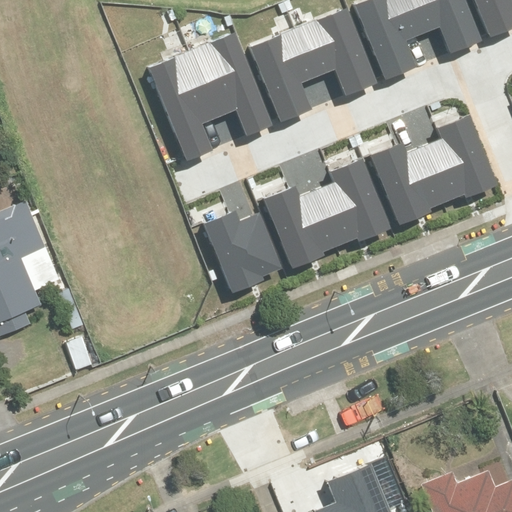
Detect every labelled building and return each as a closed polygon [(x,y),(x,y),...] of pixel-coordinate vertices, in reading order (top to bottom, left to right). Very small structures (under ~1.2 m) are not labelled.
[(333,0),(238,39),(271,119),(307,104),(296,77),(327,65),(338,92),(373,78),(340,0),(333,0)] [(348,0),(379,74),(415,59),(404,32),(435,20),(447,47),(482,33),(467,0),(348,0)] [(511,0),(472,0),(485,30),(511,19),(511,0)] [(143,65),(182,157),(206,147),(197,125),(229,111),(237,129),(261,119),(224,31),(143,65)] [(360,146),(391,226),(495,186),(465,109),(431,122),(437,138),(394,154),(387,136),(360,146)] [(252,190),(283,269),(387,229),(357,152),(324,165),(330,181),(287,198),(279,179),(252,190)] [(0,322),(0,323),(6,335),(39,322),(33,308),(46,303),(41,290),(62,281),(28,200),(0,211),(0,322)] [(195,214),(220,287),(272,268),(249,209),(228,220),(222,202),(195,214)] [(315,506),(316,511),(389,511),(369,457),(322,474),(331,500),(315,506)] [(448,470),(416,483),(427,511),(511,511),(511,479),(511,477),(492,484),(486,468),(453,481),(448,470)]
